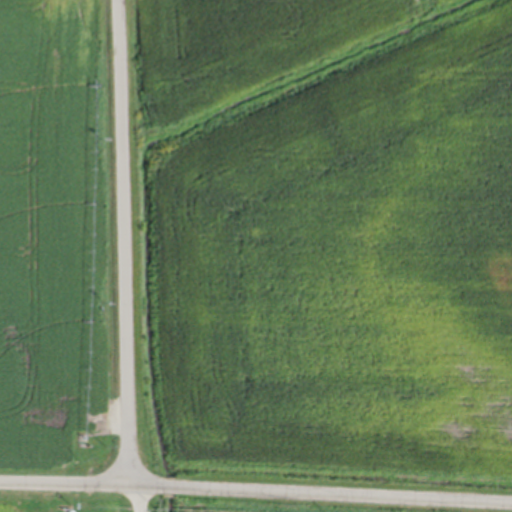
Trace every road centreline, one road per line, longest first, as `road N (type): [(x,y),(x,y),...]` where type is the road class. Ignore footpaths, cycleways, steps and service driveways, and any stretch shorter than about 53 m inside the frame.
road 1 (residential): [(511,503),(0,478)]
road 2 (residential): [(129,481),(120,0)]
